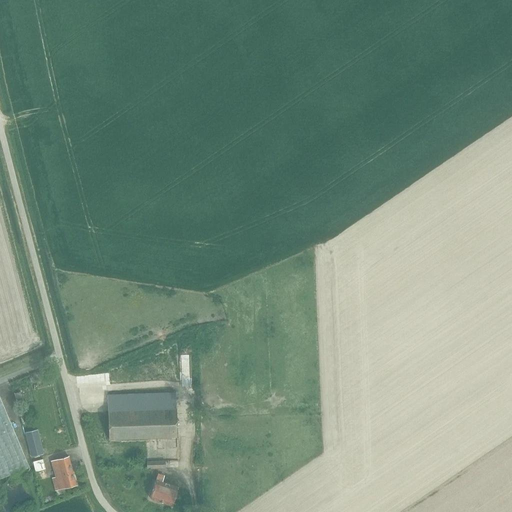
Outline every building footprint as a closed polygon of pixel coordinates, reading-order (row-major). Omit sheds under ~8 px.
[(103,399),(104,394),(94,391),(92,396),(103,399)] [(108,395),(108,413),(109,439),(177,436),(176,393),(108,395)] [(0,478),(29,467),(0,397),(0,478)] [(76,485),(72,472),(68,456),(52,461),(60,490),(76,485)] [(147,461),(147,469),(177,467),(177,460),(147,461)] [(173,505),(178,488),(161,482),(164,476),(158,474),(150,498),(173,505)]
